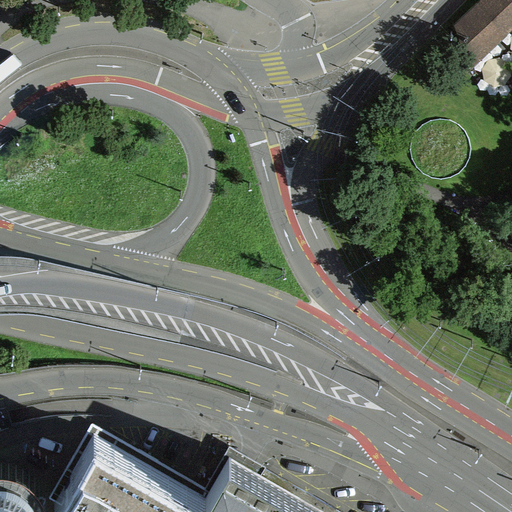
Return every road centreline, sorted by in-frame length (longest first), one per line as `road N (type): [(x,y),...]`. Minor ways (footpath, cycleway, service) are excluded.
road 1 (primary): [(0,288),(70,286),(264,337),(369,396),(435,461)]
road 2 (secondary): [(0,315),(274,382),(359,417),(435,461)]
road 3 (primary): [(166,320),(259,351),(431,429),(511,477)]
road 4 (primary): [(0,387),(102,378),(262,412)]
road 5 (secondary): [(363,347),(289,308),(128,268)]
road 6 (primary): [(216,67),(157,40),(96,33),(41,45),(0,69)]
road 7 (secondary): [(150,86),(192,128),(203,165),(186,215),(128,268)]
road 8 (primary): [(262,412),(344,443),(435,461)]
road 9 (primary): [(511,444),(363,347)]
road 10 (primary): [(166,320),(0,277)]
road 11 (secondary): [(0,106),(61,80),(150,86)]
road 12 (primary): [(363,347),(289,224)]
road 13 (tertiary): [(289,224),(310,165),(349,98)]
road 14 (secondary): [(128,268),(0,233)]
